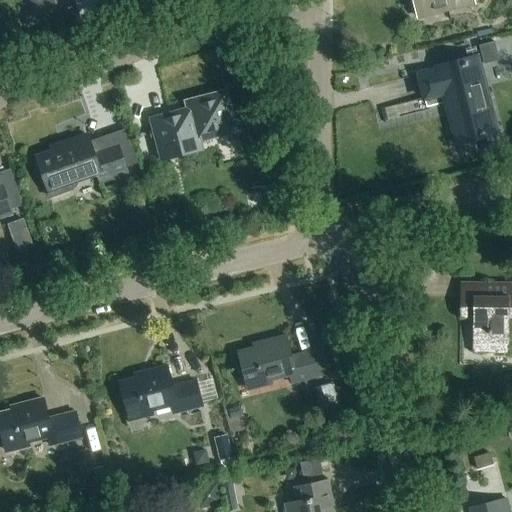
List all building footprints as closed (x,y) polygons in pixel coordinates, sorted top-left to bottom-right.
[(70,0),(30,0),(37,19),(73,7),(70,0)] [(418,0),(423,17),(449,10),(472,4),(470,0),(418,0)] [(484,65),(500,61),(496,43),(479,46),(484,65)] [(456,142),(471,138),(495,132),(483,86),(485,85),(479,60),(418,76),(425,101),(444,96),(456,142)] [(198,143),(240,132),(229,90),(187,101),(188,106),(150,117),(153,125),(162,159),(200,149),(198,143)] [(418,100),(390,106),(392,115),(420,109),(418,100)] [(128,174),(118,144),(94,153),(87,135),(60,145),(62,149),(36,158),(48,191),(50,197),(72,190),(70,184),(96,175),(99,183),(128,174)] [(0,217),(12,214),(2,186),(0,186),(0,217)] [(21,248),(38,243),(31,217),(14,221),(21,248)] [(168,233),(158,235),(162,249),(184,243),(183,236),(170,240),(168,233)] [(511,318),(511,284),(463,284),(462,318),(474,319),(473,353),(509,353),(510,319),(511,318)] [(324,347),(293,355),(288,336),(263,342),(264,346),(240,352),(250,393),(272,387),(270,379),(291,374),(293,381),(330,372),(324,347)] [(203,406),(197,381),(173,387),(168,367),(145,373),(146,377),(121,384),(131,422),(154,416),(152,410),(172,405),(174,413),(192,408),(203,406)] [(49,418),(44,399),(21,405),(22,409),(0,414),(0,427),(5,448),(48,437),(50,445),(83,436),(76,412),(60,416),(60,415),(49,418)] [(339,439),(360,434),(358,425),(336,430),(339,439)] [(221,461),(233,458),(227,435),(215,438),(221,461)] [(478,471),(493,466),(490,453),(474,458),(478,471)] [(106,469),(87,473),(92,492),(110,488),(106,469)] [(331,511),(331,508),(334,508),(329,480),(297,487),(299,500),(287,503),(289,511),(331,511)] [(232,481),(221,483),(226,511),(231,511),(238,511),(232,481)] [(511,511),(508,497),(471,507),(472,511),(511,511)]
